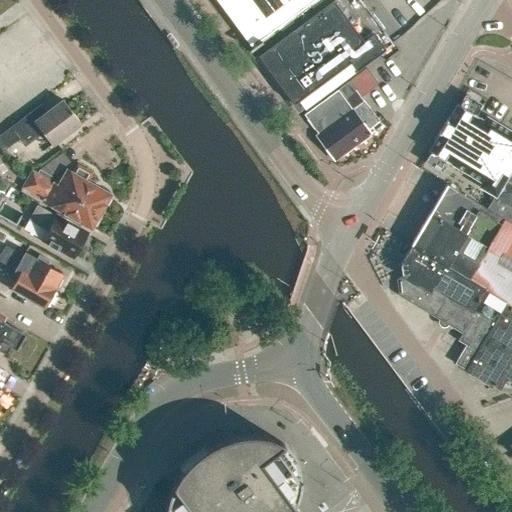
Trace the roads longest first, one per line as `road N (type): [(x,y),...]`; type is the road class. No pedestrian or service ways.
road 1 (residential): [(0,463),(139,209),(147,174),(134,134),(36,0)]
road 2 (secondary): [(344,242),(162,0)]
road 3 (unclassified): [(344,242),(511,477)]
road 4 (tertiary): [(89,511),(144,414),(177,387),(304,363)]
road 5 (secondary): [(344,242),(479,13)]
road 6 (secondary): [(404,511),(312,388),(304,363)]
road 7 (secondary): [(304,363),(303,344),(344,242)]
